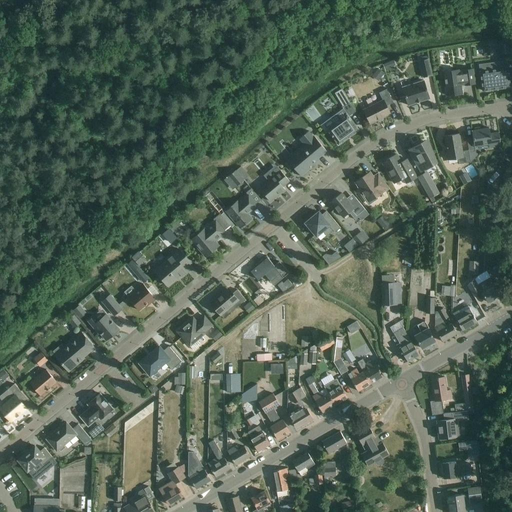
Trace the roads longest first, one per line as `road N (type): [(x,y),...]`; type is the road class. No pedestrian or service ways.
road 1 (unclassified): [(274,227),(375,147),(439,118),(511,109)]
road 2 (tertiary): [(186,511),(400,384)]
road 3 (residential): [(274,227),(109,364)]
road 4 (residential): [(109,364),(0,456)]
road 5 (unclassified): [(432,511),(421,429),(400,384)]
road 6 (tertiary): [(400,384),(511,316)]
